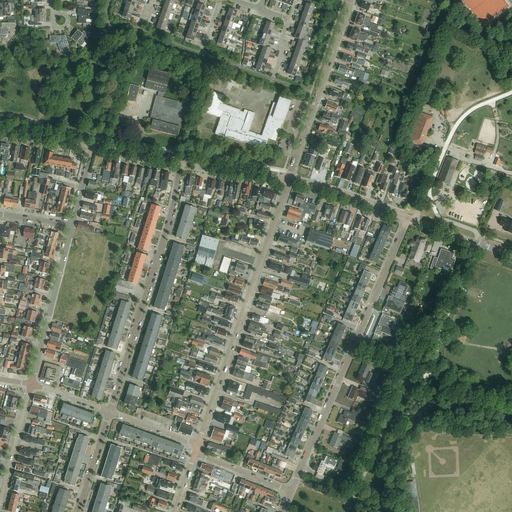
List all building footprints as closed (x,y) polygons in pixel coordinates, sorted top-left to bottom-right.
[(15,4),(15,0),(7,0),(7,3),(0,3),(0,9),(11,10),(11,4),(15,4)] [(286,0),(283,10),(285,10),(287,5),(291,6),(293,0),(286,0)] [(369,7),(378,11),(380,6),(376,4),(375,6),(362,2),(360,8),(368,11),(369,7)] [(209,14),(209,12),(204,10),(206,6),(197,3),(195,9),(209,14)] [(299,7),(312,12),(314,6),(306,3),(305,7),(299,5),(299,7)] [(133,10),(134,7),(126,4),(124,10),(137,14),(138,12),(133,10)] [(170,13),(172,8),(164,5),(163,8),(157,7),(157,9),(170,13)] [(38,9),(38,6),(31,6),(30,6),(30,9),(34,9),(34,16),(45,16),(46,9),(38,9)] [(310,17),(312,12),(299,7),(298,10),(303,12),(302,15),(310,17)] [(235,17),(237,11),(229,8),(227,12),(223,10),(222,12),(235,17)] [(11,17),(11,10),(0,9),(0,16),(7,17),(7,20),(15,20),(15,17),(11,17)] [(92,20),(93,11),(86,11),(87,9),(78,9),(78,13),(79,13),(78,24),(86,24),(86,19),(92,20)] [(168,19),(170,13),(157,9),(156,11),(161,13),(160,16),(168,19)] [(208,16),(209,14),(195,9),(193,15),(202,18),(203,15),(208,16)] [(140,15),(137,14),(124,10),(122,16),(130,19),(131,15),(139,18),(140,15)] [(233,23),(235,17),(222,12),(221,15),(226,16),(225,20),(233,23)] [(358,13),(356,18),(368,23),(369,23),(371,19),(365,17),(365,16),(358,13)] [(200,22),(202,18),(193,15),(191,21),(205,25),(205,23),(200,22)] [(308,23),(310,17),(302,15),(301,18),(295,16),(295,19),(308,23)] [(45,22),(45,16),(34,16),(34,22),(30,22),(30,25),(37,25),(37,22),(45,22)] [(166,25),(168,19),(160,16),(159,20),(153,18),(153,20),(166,25)] [(356,18),(354,24),(362,26),(362,25),(368,27),(369,23),(368,23),(356,18)] [(306,29),(308,23),(295,19),(294,21),(299,23),(298,26),(306,29)] [(164,30),(166,25),(153,20),(152,22),(157,24),(156,28),(164,30)] [(231,28),(233,23),(225,20),(224,23),(219,22),(218,22),(218,24),(231,28)] [(204,28),(205,25),(191,21),(189,27),(198,29),(199,26),(204,28)] [(264,27),(278,32),(279,30),(273,28),(274,24),(266,21),(264,27)] [(0,34),(5,35),(9,35),(16,26),(16,23),(0,23),(0,34)] [(229,34),(231,28),(218,24),(217,26),(222,28),(221,31),(229,34)] [(304,34),(306,29),(298,26),(297,29),(291,28),(291,30),(304,34)] [(196,33),(198,29),(189,27),(187,32),(201,37),(201,35),(196,33)] [(277,34),(278,32),(264,27),(262,33),(270,36),(272,32),(277,34)] [(364,35),(363,35),(359,34),(360,31),(353,29),(351,34),(363,38),(364,38),(366,39),(367,36),(364,35)] [(89,37),(90,33),(83,31),(82,33),(77,30),(71,38),(81,46),(87,39),(88,37),(89,37)] [(302,40),(304,34),(291,30),(290,32),(295,34),(294,38),(298,39),(302,40)] [(227,40),(229,34),(221,31),(220,35),(215,33),(214,35),(227,40)] [(200,39),(201,37),(187,32),(185,38),(194,41),(195,37),(200,39)] [(269,39),(270,36),(262,33),(260,38),(274,43),(274,41),(269,39)] [(225,46),(227,40),(214,35),(213,37),(218,39),(217,43),(225,46)] [(50,43),(57,43),(60,51),(68,49),(66,45),(68,44),(65,36),(50,36),(50,40),(47,40),(47,48),(50,48),(50,43)] [(273,45),(274,43),(260,38),(258,44),(263,46),(266,47),(268,44),(273,45)] [(307,42),(302,40),(298,39),(297,43),(292,41),(291,43),(305,47),(307,42)] [(303,53),(305,47),(291,43),(290,45),(296,47),(295,50),(303,53)] [(348,43),(346,49),(355,52),(356,49),(363,52),(368,53),(369,50),(365,48),(357,46),(356,46),(348,43)] [(271,49),(266,47),(263,46),(261,52),(274,56),(277,57),(278,53),(275,52),(275,54),(270,52),(271,49)] [(301,59),(303,53),(295,50),(293,54),(288,52),(287,54),(301,59)] [(274,59),(274,56),(261,52),(259,57),(267,60),(268,57),(274,59)] [(299,64),(301,59),(287,54),(286,57),(292,58),(291,62),(299,64)] [(365,62),(357,59),(344,54),(342,60),(351,63),(351,61),(364,66),(365,62)] [(266,64),(267,60),(259,57),(257,63),(270,68),(271,65),(266,64)] [(297,70),(299,64),(291,62),(289,65),(284,63),(283,66),(284,66),(297,70)] [(270,70),(270,68),(257,63),(255,69),(263,72),(264,68),(270,70)] [(297,70),(284,66),(283,66),(282,68),(288,70),(287,73),(295,76),(297,70)] [(340,66),(338,71),(346,74),(347,73),(360,77),(359,79),(363,80),(365,73),(361,72),(355,70),(354,71),(340,66)] [(178,138),(183,120),(185,120),(191,97),(183,95),(181,104),(179,103),(179,102),(162,98),(164,93),(165,93),(167,86),(170,74),(150,68),(146,81),(147,81),(145,88),(159,92),(157,97),(156,96),(152,111),(151,111),(150,113),(152,114),(150,119),(148,118),(147,120),(147,121),(149,122),(148,127),(151,128),(150,130),(158,132),(158,130),(161,131),(161,133),(168,135),(168,133),(171,134),(171,136),(178,138)] [(342,84),(348,86),(354,88),(356,83),(350,81),(349,82),(344,80),(336,77),(334,83),(337,84),(337,85),(342,87),(342,84)] [(130,84),(126,101),(135,103),(140,87),(130,84)] [(331,90),(330,96),(337,98),(339,99),(339,98),(342,99),(346,101),(347,100),(348,95),(344,93),(344,95),(331,90)] [(225,136),(245,143),(245,142),(265,149),(268,139),(275,141),(282,121),(284,122),(291,101),(279,97),(277,104),(273,102),(262,136),(249,131),(255,114),(246,110),(245,113),(240,111),(240,110),(223,104),(226,96),(214,92),(207,113),(221,118),(215,134),(222,136),(222,135),(225,136)] [(336,112),(338,106),(327,102),(325,108),(336,112)] [(420,112),(409,140),(422,145),(433,117),(420,112)] [(336,126),(339,118),(333,116),(332,116),(324,113),(322,119),(327,120),(327,121),(329,122),(329,123),(336,126)] [(338,129),(347,131),(348,128),(346,127),(347,122),(341,120),(338,129)] [(333,133),(334,130),(320,125),(318,130),(321,131),(321,132),(326,134),(326,131),(333,133)] [(354,145),(348,142),(344,151),(350,154),(354,145)] [(1,163),(7,163),(9,151),(7,150),(8,145),(1,144),(1,147),(0,146),(0,151),(3,152),(1,163)] [(484,157),(487,147),(477,144),(474,154),(484,157)] [(319,148),(315,147),(312,146),(309,155),(307,154),(305,160),(306,160),(304,166),(311,168),(315,157),(316,157),(319,148)] [(28,161),(30,149),(22,148),(20,159),(28,161)] [(40,156),(41,151),(39,150),(38,150),(37,150),(34,150),(32,163),(37,164),(37,159),(40,159),(40,156)] [(450,185),(459,161),(448,157),(438,181),(450,185)] [(344,169),(347,159),(342,158),(340,164),(339,163),(336,171),(337,172),(335,177),(340,178),(341,173),(342,173),(344,169)] [(76,169),(77,164),(71,164),(72,160),(69,159),(67,168),(72,169),(72,173),(74,174),(75,169),(76,169)] [(320,159),(316,170),(322,172),(323,168),(325,168),(326,164),(325,164),(326,161),(320,159)] [(356,167),(358,162),(352,160),(351,164),(354,165),(354,166),(348,164),(343,179),(349,181),(352,173),(354,174),(357,167),(356,167)] [(106,171),(105,177),(98,176),(97,180),(108,182),(109,178),(111,163),(106,162),(106,166),(104,166),(104,170),(106,171)] [(383,166),(377,163),(374,172),(380,174),(383,166)] [(117,180),(118,177),(118,174),(119,169),(118,169),(119,165),(113,164),(110,178),(109,184),(114,185),(115,179),(117,180)] [(127,176),(128,172),(127,172),(128,166),(123,165),(120,178),(123,179),(124,176),(124,175),(127,176)] [(132,178),(133,176),(135,176),(136,173),(136,172),(137,168),(131,167),(128,180),(129,180),(128,183),(132,184),(133,178),(132,178)] [(359,185),(365,169),(359,167),(353,183),(356,184),(357,185),(358,184),(359,185)] [(141,184),(143,174),(144,169),(139,168),(136,182),(136,183),(141,184)] [(146,189),(148,178),(150,179),(152,170),(146,169),(143,182),(142,188),(143,188),(142,191),(145,191),(145,188),(146,189)] [(156,188),(158,181),(157,181),(160,172),(154,170),(151,180),(150,186),(156,188)] [(166,190),(169,172),(164,171),(164,172),(163,172),(161,180),(162,180),(160,189),(166,190)] [(187,179),(184,194),(190,195),(192,185),(194,186),(195,179),(192,179),(192,177),(191,177),(191,176),(187,175),(186,179),(187,179)] [(371,185),(373,181),(372,180),(373,177),(367,175),(366,178),(363,186),(369,188),(370,185),(371,185)] [(385,192),(387,184),(385,183),(387,177),(381,175),(378,183),(381,185),(379,190),(385,192)] [(201,185),(202,179),(197,178),(194,194),(200,195),(199,197),(204,198),(205,191),(201,190),(202,186),(201,185)] [(46,196),(50,180),(45,179),(41,195),(46,196)] [(214,189),(216,180),(210,179),(210,180),(209,180),(206,195),(210,195),(211,189),(214,189)] [(97,189),(98,185),(100,185),(101,182),(97,181),(96,183),(89,181),(87,187),(95,188),(95,189),(97,189)] [(400,192),(403,193),(401,197),(406,199),(409,191),(407,191),(409,185),(403,183),(400,192)] [(71,189),(64,187),(64,186),(59,185),(57,191),(69,194),(71,189)] [(258,197),(260,189),(254,188),(252,196),(253,196),(252,199),(250,198),(249,201),(251,201),(252,201),(256,202),(257,197),(258,197)] [(272,200),(275,192),(265,188),(262,195),(262,196),(272,200)] [(96,193),(88,190),(87,193),(86,192),(85,196),(86,197),(86,198),(94,200),(94,199),(97,200),(99,195),(101,195),(101,193),(98,192),(97,194),(96,194),(96,193)] [(68,199),(69,194),(57,191),(61,192),(59,197),(68,199)] [(315,214),(317,207),(304,202),(305,198),(297,195),(294,202),(301,204),(299,208),(303,210),(315,214)] [(10,206),(11,197),(10,197),(5,196),(3,205),(10,206)] [(17,207),(17,206),(18,201),(19,201),(19,198),(17,198),(12,198),(12,197),(11,197),(10,206),(17,207)] [(83,202),(82,206),(82,208),(93,211),(94,205),(83,202)] [(151,204),(149,212),(158,215),(161,207),(151,204)] [(186,205),(183,214),(193,217),(195,212),(194,212),(195,208),(186,205)] [(327,219),(331,207),(326,206),(322,217),(327,219)] [(332,221),(336,209),(331,207),(327,219),(332,221)] [(246,209),(239,208),(237,215),(244,217),(246,209)] [(315,214),(303,210),(303,212),(301,212),(290,208),(288,212),(304,218),(307,219),(309,215),(310,215),(310,214),(314,216),(315,215),(315,214)] [(220,226),(226,227),(229,215),(210,210),(208,215),(220,218),(220,219),(222,220),(220,226)] [(266,218),(267,214),(264,213),(260,212),(257,211),(252,210),(251,214),(255,215),(255,216),(259,217),(260,216),(266,218)] [(344,225),(348,213),(343,211),(339,223),(344,225)] [(96,216),(92,215),(81,212),(80,218),(91,221),(91,220),(95,220),(96,216)] [(149,212),(146,219),(156,222),(158,215),(149,212)] [(307,219),(304,218),(288,212),(287,218),(298,221),(299,220),(303,221),(306,223),(308,219),(307,219)] [(349,227),(353,215),(348,213),(344,225),(349,227)] [(183,214),(181,222),(191,225),(193,217),(183,214)] [(504,215),(502,222),(508,225),(507,228),(511,230),(511,217),(511,218),(504,215)] [(360,231),(364,218),(359,217),(355,229),(360,231)] [(365,233),(369,220),(364,218),(360,231),(365,233)] [(146,219),(144,227),(153,230),(156,222),(146,219)] [(254,221),(250,219),(248,224),(254,225),(253,228),(260,230),(262,230),(264,223),(263,223),(264,223),(254,220),(254,221)] [(181,222),(178,230),(188,233),(191,225),(181,222)] [(93,232),(94,228),(89,226),(89,225),(78,223),(77,228),(87,231),(93,232)] [(0,237),(2,238),(3,237),(9,238),(10,231),(16,232),(17,225),(10,224),(9,228),(1,226),(0,230),(0,237)] [(389,234),(392,228),(384,225),(383,228),(379,226),(377,229),(381,231),(389,234)] [(58,238),(59,233),(54,232),(54,233),(50,231),(46,231),(46,230),(46,227),(41,226),(40,228),(43,229),(43,232),(42,234),(45,235),(45,234),(50,235),(49,236),(58,238)] [(144,227),(142,235),(151,238),(153,230),(144,227)] [(305,243),(329,251),(334,236),(310,229),(305,243)] [(178,230),(176,237),(185,240),(186,236),(187,236),(188,233),(178,230)] [(387,240),(389,234),(381,231),(379,237),(387,240)] [(76,232),(66,274),(73,276),(83,234),(76,232)] [(142,235),(139,241),(149,244),(151,238),(142,235)] [(211,267),(213,259),(215,251),(218,240),(202,235),(199,246),(194,262),(205,265),(211,267)] [(240,241),(248,243),(248,245),(252,246),(253,245),(256,246),(258,241),(250,239),(250,238),(239,235),(238,239),(239,240),(240,240),(240,241)] [(297,249),(299,241),(282,236),(282,237),(280,236),(279,240),(280,241),(280,242),(292,246),(290,251),(296,253),(297,249)] [(387,240),(379,237),(377,240),(368,236),(367,239),(384,246),(387,240)] [(416,242),(415,242),(413,241),(411,242),(410,242),(410,244),(410,245),(410,246),(411,246),(413,247),(412,248),(408,259),(419,263),(425,246),(424,245),(426,240),(418,237),(416,242)] [(382,252),(384,246),(367,239),(366,241),(375,245),(374,249),(382,252)] [(139,241),(137,248),(147,251),(149,244),(139,241)] [(174,243),(171,251),(181,254),(183,250),(182,250),(183,246),(174,243)] [(357,258),(360,245),(354,244),(350,256),(357,258)] [(44,255),(42,255),(36,253),(37,249),(34,248),(32,256),(38,258),(38,257),(43,258),(44,255)] [(379,258),(382,252),(374,249),(371,255),(379,258)] [(454,264),(455,260),(452,259),(454,254),(442,250),(438,259),(434,257),(430,268),(435,270),(436,267),(443,269),(444,266),(446,262),(454,264)] [(171,251),(169,259),(179,262),(181,254),(171,251)] [(136,252),(134,259),(143,262),(146,255),(136,252)] [(290,253),(288,257),(275,252),(273,256),(279,258),(279,260),(283,262),(284,260),(289,262),(290,257),(296,259),(298,256),(290,253)] [(376,264),(379,258),(371,255),(368,261),(376,264)] [(221,266),(219,271),(226,273),(228,268),(231,259),(229,259),(224,257),(221,266)] [(134,259),(132,267),(141,270),(143,262),(134,259)] [(169,259),(166,267),(176,270),(179,262),(169,259)] [(292,269),(284,266),(283,266),(282,266),(272,263),(272,264),(271,263),(269,268),(271,268),(270,269),(280,273),(280,272),(290,276),(292,269)] [(370,280),(372,274),(365,270),(367,265),(361,263),(358,271),(362,272),(364,272),(364,273),(362,276),(370,280)] [(4,264),(4,266),(6,267),(10,267),(9,272),(14,273),(15,265),(4,264)] [(243,274),(245,266),(236,264),(235,267),(232,265),(229,274),(235,276),(236,272),(243,274)] [(47,274),(48,269),(39,267),(35,266),(34,268),(37,269),(37,268),(38,269),(38,272),(47,274)] [(403,276),(405,268),(397,266),(395,273),(403,276)] [(132,267),(129,274),(139,277),(141,270),(132,267)] [(166,267),(164,275),(174,278),(176,270),(166,267)] [(129,274),(127,281),(128,282),(130,282),(134,283),(137,284),(139,277),(129,274)] [(289,281),(300,285),(306,287),(308,287),(311,276),(303,274),(301,279),(299,279),(293,277),(290,276),(289,281)] [(164,275),(161,283),(171,286),(174,278),(164,275)] [(362,276),(358,275),(357,277),(361,279),(359,282),(367,286),(370,280),(362,276)] [(65,276),(55,318),(62,320),(72,278),(65,276)] [(242,286),(244,280),(230,276),(229,280),(235,282),(234,283),(242,286)] [(367,286),(359,282),(356,281),(351,279),(350,281),(354,283),(358,285),(357,288),(364,292),(367,286)] [(277,286),(278,284),(267,280),(266,281),(265,281),(264,285),(265,285),(265,286),(276,290),(277,286)] [(222,289),(224,285),(211,281),(210,285),(222,289)] [(393,291),(395,292),(394,295),(396,296),(395,299),(403,302),(404,303),(407,297),(404,295),(408,285),(407,285),(400,282),(397,288),(394,287),(394,288),(394,287),(393,290),(393,291)] [(161,283),(159,291),(169,294),(171,286),(161,283)] [(239,293),(241,289),(229,284),(227,290),(239,294),(239,293)] [(262,294),(271,297),(279,299),(280,296),(273,293),(274,291),(264,287),(264,289),(263,288),(261,292),(263,293),(262,294)] [(364,292),(357,288),(353,287),(352,289),(356,291),(354,295),(362,298),(364,292)] [(159,291),(156,299),(166,302),(169,294),(159,291)] [(236,303),(238,297),(226,293),(225,296),(229,298),(229,300),(236,303)] [(362,298),(354,295),(350,293),(349,295),(353,297),(352,300),(359,304),(362,298)] [(270,305),(272,299),(262,295),(261,296),(260,296),(258,300),(260,301),(259,301),(270,305)] [(359,304),(352,300),(345,297),(343,300),(351,303),(349,307),(357,310),(359,304)] [(156,299),(154,307),(163,310),(164,306),(165,306),(166,302),(156,299)] [(402,305),(403,302),(395,299),(394,301),(388,299),(384,307),(385,308),(385,306),(389,308),(388,309),(399,313),(403,305),(402,305)] [(125,302),(122,301),(121,301),(119,307),(118,307),(118,308),(128,311),(131,303),(128,303),(125,302)] [(268,312),(268,311),(271,311),(273,307),(259,302),(259,303),(257,303),(256,307),(257,307),(257,309),(268,312)] [(357,310),(349,307),(345,305),(344,307),(348,309),(347,313),(354,316),(357,310)] [(115,315),(116,316),(126,319),(128,311),(118,308),(117,309),(119,309),(117,314),(115,313),(115,315)] [(219,311),(218,311),(212,309),(211,313),(222,317),(222,315),(223,315),(223,318),(230,320),(230,319),(231,319),(232,316),(219,311)] [(347,313),(346,312),(342,311),(341,313),(345,315),(344,319),(351,322),(354,316),(347,313)] [(152,313),(149,321),(160,324),(161,320),(160,320),(161,316),(152,313)] [(397,332),(393,330),(384,326),(387,319),(395,323),(396,320),(383,314),(375,333),(380,335),(382,332),(394,337),(397,332)] [(269,320),(263,318),(253,315),(251,320),(264,324),(265,323),(267,324),(269,320)] [(113,322),(113,323),(123,327),(126,319),(116,316),(114,323),(113,322)] [(228,328),(229,322),(221,320),(214,318),(213,321),(220,323),(219,325),(228,328)] [(149,321),(147,329),(157,332),(160,324),(149,321)] [(336,329),(344,332),(347,326),(335,321),(333,324),(338,326),(336,329)] [(113,328),(112,331),(121,334),(123,327),(113,323),(110,322),(109,325),(112,326),(111,328),(113,328)] [(267,329),(264,328),(264,327),(251,322),(249,327),(262,332),(266,333),(267,329)] [(64,333),(61,332),(62,327),(58,326),(58,325),(53,323),(51,330),(52,330),(52,331),(60,334),(64,336),(64,333)] [(225,336),(226,331),(218,328),(211,326),(210,330),(217,332),(216,333),(225,336)] [(344,332),(336,329),(332,327),(331,330),(335,332),(334,335),(341,338),(344,332)] [(262,337),(263,333),(249,328),(247,333),(256,336),(256,335),(262,337)] [(147,329),(144,337),(155,340),(157,332),(147,329)] [(108,338),(119,342),(121,334),(112,331),(110,338),(108,338)] [(280,335),(281,333),(275,331),(273,336),(283,340),(284,337),(280,335)] [(59,338),(60,335),(52,332),(51,334),(50,333),(49,338),(50,338),(50,339),(62,343),(63,339),(59,338)] [(341,338),(334,335),(329,333),(329,334),(328,336),(333,338),(331,341),(339,344),(341,338)] [(221,345),(223,341),(219,340),(219,338),(208,334),(207,338),(212,340),(211,343),(217,345),(218,344),(221,345)] [(283,340),(270,335),(268,340),(281,345),(283,340)] [(262,347),(263,344),(254,340),(255,339),(251,337),(251,338),(246,336),(244,341),(262,347)] [(144,337),(142,345),(152,348),(155,340),(144,337)] [(116,349),(119,342),(108,338),(108,339),(109,340),(107,346),(116,349)] [(339,344),(331,341),(327,339),(326,342),(330,344),(329,347),(336,350),(339,344)] [(62,344),(50,340),(49,342),(48,341),(46,346),(48,346),(48,348),(60,351),(62,344)] [(204,343),(204,344),(193,340),(191,345),(196,347),(197,345),(208,349),(209,345),(204,343)] [(257,351),(260,352),(268,355),(269,350),(244,341),(242,347),(251,350),(251,349),(257,351)] [(150,356),(152,348),(142,345),(139,353),(150,356)] [(336,350),(329,347),(326,346),(324,345),(323,348),(328,350),(326,353),(333,356),(336,350)] [(218,356),(219,352),(218,351),(219,350),(211,347),(210,350),(206,348),(204,352),(216,356),(217,355),(218,356)] [(192,349),(190,356),(196,358),(199,351),(192,349)] [(256,360),(257,355),(242,349),(240,355),(256,360)] [(54,358),(55,352),(47,350),(47,351),(46,350),(44,355),(46,355),(45,356),(54,358)] [(113,361),(115,353),(106,350),(104,357),(102,357),(102,358),(113,361)] [(333,356),(326,353),(322,351),(321,354),(325,356),(323,360),(327,361),(327,362),(330,363),(330,362),(331,363),(333,356)] [(153,358),(150,356),(139,353),(137,361),(147,365),(148,360),(152,362),(153,358)] [(215,363),(217,359),(216,358),(216,357),(206,354),(204,361),(210,363),(210,361),(215,363)] [(65,365),(67,358),(61,356),(59,363),(65,365)] [(271,359),(263,356),(261,362),(269,364),(271,359)] [(66,365),(84,371),(87,363),(69,357),(66,365)] [(103,359),(101,366),(110,369),(113,361),(102,358),(102,359),(103,359)] [(247,366),(249,360),(244,359),(239,358),(237,363),(247,366)] [(137,361),(134,369),(145,373),(147,365),(137,361)] [(212,372),(214,367),(198,361),(197,365),(205,367),(204,370),(207,371),(208,370),(212,372)] [(269,365),(255,361),(253,365),(261,368),(267,370),(269,365)] [(358,376),(365,378),(364,381),(368,383),(372,374),(368,372),(370,367),(371,367),(373,363),(367,361),(365,364),(363,363),(358,376)] [(56,383),(61,367),(45,362),(40,379),(56,383)] [(245,372),(247,366),(237,363),(235,368),(240,370),(245,372)] [(314,369),(317,370),(326,374),(328,368),(317,363),(316,366),(314,369)] [(82,378),(84,371),(66,365),(66,366),(73,368),(71,374),(82,378)] [(108,377),(110,369),(101,366),(100,369),(98,368),(96,372),(97,372),(97,373),(108,377)] [(134,369),(132,377),(141,380),(142,376),(143,377),(145,373),(134,369)] [(191,373),(189,372),(181,369),(179,374),(189,378),(191,373)] [(232,376),(243,379),(252,383),(254,376),(235,369),(232,376)] [(326,374),(317,370),(314,369),(313,371),(317,373),(316,377),(323,380),(326,374)] [(199,377),(209,381),(211,377),(197,372),(196,373),(196,374),(199,376),(199,377)] [(98,374),(96,381),(106,384),(108,377),(97,373),(97,374),(98,374)] [(196,374),(195,376),(194,381),(197,382),(201,384),(202,383),(208,385),(209,381),(199,377),(199,376),(196,374)] [(144,383),(152,385),(154,378),(155,378),(155,376),(152,375),(151,377),(152,377),(152,378),(151,378),(150,381),(145,379),(144,383)] [(316,377),(315,377),(311,375),(310,377),(315,379),(313,383),(321,386),(323,380),(316,377)] [(78,390),(80,382),(65,377),(62,385),(78,390)] [(103,392),(106,384),(96,381),(94,388),(93,387),(93,388),(103,392)] [(321,386),(313,383),(309,381),(308,383),(312,385),(311,389),(318,392),(321,386)] [(205,394),(207,389),(187,382),(186,386),(196,389),(196,391),(205,394)] [(228,388),(238,391),(240,385),(230,382),(228,388)] [(130,384),(127,394),(137,397),(139,391),(138,390),(139,387),(130,384)] [(352,387),(348,397),(353,400),(355,401),(357,396),(358,396),(366,400),(369,394),(371,394),(372,391),(363,387),(361,386),(359,390),(352,387)] [(201,405),(202,401),(201,401),(201,399),(192,396),(191,399),(187,397),(187,398),(182,397),(184,392),(170,387),(168,395),(199,406),(199,405),(201,405)] [(318,392),(311,389),(306,387),(305,389),(310,391),(308,395),(316,398),(318,392)] [(92,394),(91,396),(101,400),(103,392),(93,388),(92,389),(93,390),(92,393),(92,394)] [(236,397),(238,391),(228,388),(226,394),(236,397)] [(7,401),(16,404),(17,399),(14,398),(15,393),(7,391),(6,396),(9,396),(7,401)] [(316,398),(308,395),(304,393),(303,395),(307,397),(305,401),(313,404),(316,398)] [(127,394),(124,403),(129,405),(128,409),(135,411),(136,407),(133,406),(134,404),(135,404),(137,397),(127,394)] [(34,395),(33,401),(36,402),(37,403),(40,404),(45,405),(46,404),(49,405),(50,400),(47,399),(42,398),(42,397),(34,395)] [(187,407),(190,408),(190,410),(198,413),(200,407),(184,402),(174,398),(173,400),(175,401),(173,408),(178,409),(180,406),(186,408),(187,407)] [(235,408),(237,403),(234,401),(233,402),(225,399),(225,398),(223,404),(235,408)] [(15,409),(16,404),(7,401),(6,406),(3,406),(3,408),(11,411),(11,408),(15,409)] [(67,416),(71,406),(63,403),(60,412),(63,413),(61,417),(65,419),(66,416),(67,416)] [(234,413),(235,408),(223,404),(221,409),(234,413)] [(31,406),(29,413),(31,413),(31,415),(37,416),(38,413),(45,415),(45,413),(47,414),(46,419),(51,420),(53,413),(48,412),(48,411),(46,410),(31,406)] [(71,406),(67,416),(68,417),(68,415),(75,418),(78,408),(71,406)] [(303,414),(311,417),(313,411),(301,406),(300,408),(305,410),(303,414)] [(78,408),(75,418),(82,420),(82,421),(82,422),(86,411),(78,408)] [(357,422),(362,413),(352,409),(350,412),(345,410),(342,415),(340,414),(337,421),(345,424),(348,418),(357,422)] [(86,411),(82,422),(83,422),(83,421),(91,423),(90,425),(93,426),(95,421),(92,419),(94,414),(86,411)] [(195,423),(196,418),(178,411),(177,415),(186,418),(185,420),(189,422),(189,421),(195,423)] [(311,417),(303,414),(299,412),(298,414),(302,416),(300,419),(308,423),(311,417)] [(228,424),(231,416),(225,414),(224,416),(218,414),(216,422),(223,424),(224,423),(228,424)] [(308,423),(300,419),(296,418),(295,420),(299,422),(298,425),(306,429),(308,423)] [(264,426),(273,429),(276,422),(267,419),(264,426)] [(192,431),(193,428),(181,423),(180,424),(179,424),(178,425),(174,424),(173,425),(192,431)] [(123,424),(120,434),(126,436),(126,438),(127,438),(130,427),(123,424)] [(306,429),(298,425),(294,424),(293,426),(297,428),(295,432),(303,435),(306,429)] [(43,428),(40,427),(41,427),(35,425),(35,428),(29,427),(27,433),(35,435),(36,431),(39,432),(42,433),(45,434),(46,429),(43,428)] [(190,435),(192,431),(173,425),(173,426),(172,428),(178,430),(178,431),(190,435)] [(240,429),(235,427),(228,425),(226,430),(238,434),(240,429)] [(0,432),(8,434),(10,429),(0,426),(0,432)] [(130,427),(127,438),(128,437),(134,439),(138,430),(130,427)] [(214,428),(210,439),(222,443),(223,439),(224,437),(226,432),(214,428)] [(138,430),(134,439),(141,442),(141,443),(145,433),(138,430)] [(303,435),(295,432),(291,430),(290,432),(294,434),(293,437),(300,441),(303,435)] [(76,431),(76,434),(80,435),(78,439),(76,442),(87,446),(88,441),(87,441),(89,437),(81,435),(82,433),(76,431)] [(229,431),(227,438),(233,440),(234,438),(235,439),(236,436),(236,435),(233,434),(233,433),(229,431),(229,432),(229,431)] [(145,433),(141,443),(142,443),(143,442),(150,445),(153,435),(145,433)] [(332,438),(329,445),(337,448),(339,442),(340,441),(346,444),(345,445),(349,447),(353,438),(342,433),(341,436),(336,434),(334,438),(332,438)] [(300,441),(293,437),(286,434),(285,437),(292,440),(290,443),(298,447),(300,441)] [(47,445),(48,441),(38,439),(32,438),(32,437),(24,435),(22,440),(27,441),(26,442),(30,443),(30,442),(44,445),(44,444),(47,445)] [(153,435),(150,445),(156,447),(156,448),(157,449),(160,438),(153,435)] [(160,438),(157,449),(158,448),(165,450),(168,441),(160,438)] [(172,454),(175,444),(168,441),(165,450),(171,452),(171,454),(172,454)] [(76,442),(74,450),(84,454),(87,446),(76,442)] [(288,449),(295,453),(298,447),(290,443),(286,442),(285,444),(289,446),(288,449)] [(221,447),(210,443),(210,444),(209,444),(207,448),(208,449),(208,450),(212,451),(212,452),(216,453),(219,454),(220,450),(229,453),(230,449),(222,446),(221,447)] [(110,448),(109,452),(119,456),(120,452),(119,451),(121,447),(112,444),(111,448),(110,448)] [(176,458),(177,455),(180,456),(183,446),(175,444),(172,454),(171,456),(176,458)] [(32,449),(31,450),(25,448),(24,450),(20,449),(19,453),(21,453),(21,455),(29,457),(30,454),(35,456),(37,450),(32,449)] [(295,453),(288,449),(284,448),(282,450),(284,451),(284,452),(283,454),(293,459),(295,453)] [(74,450),(71,459),(82,462),(84,454),(74,450)] [(109,452),(106,460),(117,464),(119,456),(109,452)] [(150,456),(147,463),(157,466),(158,463),(160,457),(150,454),(150,456)] [(252,467),(255,461),(251,460),(252,457),(247,455),(244,464),(252,467)] [(24,464),(29,465),(34,467),(35,461),(31,460),(26,459),(26,458),(18,456),(17,461),(20,462),(20,463),(24,464)] [(321,460),(316,472),(317,472),(314,479),(321,482),(324,475),(322,475),(327,465),(334,468),(337,461),(326,456),(323,461),(321,460)] [(160,457),(158,463),(165,466),(170,467),(171,466),(162,463),(164,459),(160,457)] [(342,458),(339,465),(345,467),(347,461),(342,458)] [(71,459),(69,467),(79,470),(82,462),(71,459)] [(164,459),(162,463),(171,466),(170,467),(178,470),(180,464),(164,459)] [(258,469),(262,459),(260,463),(255,461),(252,467),(258,469)] [(106,460),(104,469),(114,472),(117,464),(106,460)] [(281,462),(282,462),(281,464),(277,463),(276,465),(278,466),(277,470),(274,476),(280,478),(283,472),(279,471),(280,467),(285,469),(287,463),(281,461),(281,462)] [(29,473),(30,469),(24,467),(24,466),(16,464),(15,469),(29,473)] [(212,473),(214,468),(203,464),(201,469),(206,471),(206,472),(208,473),(209,472),(212,473)] [(153,470),(143,466),(141,472),(151,475),(153,470)] [(69,467),(66,475),(77,478),(79,470),(69,467)] [(277,470),(271,467),(269,474),(274,476),(277,470)] [(175,479),(177,474),(161,468),(160,472),(168,475),(167,477),(175,479)] [(103,473),(102,477),(111,480),(112,475),(113,476),(114,472),(104,469),(102,473),(103,473)] [(33,480),(34,476),(14,471),(13,476),(22,478),(28,480),(27,481),(42,486),(42,483),(33,480)] [(204,478),(205,475),(199,472),(197,478),(203,480),(203,481),(206,482),(208,482),(209,480),(204,478)] [(66,479),(65,483),(74,486),(75,482),(77,478),(66,475),(65,478),(66,479)] [(152,480),(151,482),(161,485),(163,485),(162,487),(167,489),(167,487),(172,488),(174,483),(153,477),(152,480)] [(206,482),(203,481),(203,480),(197,478),(195,483),(207,487),(208,485),(205,484),(206,482)] [(11,484),(32,489),(33,487),(26,485),(20,483),(20,481),(13,479),(11,484)] [(239,492),(241,493),(241,491),(243,492),(244,488),(245,488),(247,482),(241,480),(239,486),(240,486),(239,490),(239,492)] [(101,483),(98,493),(109,496),(110,490),(111,487),(113,488),(114,484),(113,484),(108,482),(107,485),(101,483)] [(250,490),(252,484),(247,482),(245,488),(244,488),(243,492),(241,491),(241,493),(243,495),(244,495),(246,489),(250,490)] [(206,490),(207,487),(195,483),(193,488),(194,488),(193,491),(198,493),(199,490),(200,491),(201,488),(206,490)] [(58,492),(57,496),(67,500),(69,495),(68,495),(69,492),(65,490),(66,488),(60,486),(59,489),(60,489),(59,493),(58,492)] [(261,495),(263,488),(258,486),(256,492),(255,492),(254,495),(256,496),(257,493),(261,495)] [(168,500),(170,495),(157,490),(155,496),(160,497),(160,499),(162,499),(163,498),(168,500)] [(267,501),(268,500),(269,498),(271,499),(270,501),(274,502),(275,502),(276,498),(277,497),(273,495),(274,493),(269,491),(266,497),(266,496),(264,500),(266,501),(267,501)] [(98,493),(95,502),(106,505),(109,496),(98,493)] [(201,506),(203,500),(198,498),(199,497),(191,494),(189,501),(201,506)] [(57,496),(54,504),(65,508),(67,500),(57,496)] [(148,503),(152,505),(154,505),(154,503),(158,504),(157,506),(158,506),(158,507),(159,508),(160,507),(165,509),(167,503),(159,500),(159,501),(150,498),(148,503)] [(95,502),(92,511),(94,511),(103,511),(106,505),(95,502)] [(211,502),(208,509),(214,511),(215,508),(226,511),(227,511),(229,511),(231,510),(211,502)] [(132,509),(140,511),(148,511),(149,511),(148,510),(148,509),(146,509),(146,508),(130,503),(129,507),(133,508),(132,509)]
